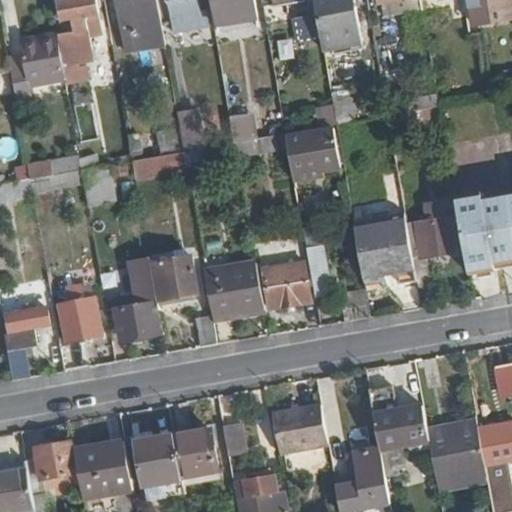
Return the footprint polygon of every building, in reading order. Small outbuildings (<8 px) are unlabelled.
[(105,45),(97,0),(91,0),(92,1),(60,7),(63,24),(74,23),(76,36),(57,40),(61,59),(76,56),(75,49),(105,45)] [(165,48),(155,0),(118,0),(121,11),(117,12),(125,55),(165,48)] [(204,30),(199,0),(168,0),(175,34),(204,30)] [(260,10),(257,0),(215,0),(218,17),(260,10)] [(307,3),(306,0),(272,0),(274,9),(307,3)] [(357,17),(355,4),(347,5),(345,0),(317,0),(325,44),(334,42),(331,22),(357,17)] [(380,0),(382,8),(421,1),(420,0),(380,0)] [(511,0),(471,0),(477,29),(511,23),(511,0)] [(323,45),(319,20),(304,22),(309,47),(323,45)] [(57,40),(57,36),(22,41),(27,68),(11,71),(16,102),(31,100),(30,89),(65,83),(63,68),(61,59),(57,40)] [(82,85),(79,66),(63,68),(65,83),(66,87),(82,85)] [(353,125),(348,95),(332,97),(338,128),(353,125)] [(440,110),(438,99),(416,103),(418,114),(440,110)] [(247,144),(243,117),(230,119),(235,146),(247,144)] [(206,151),(200,121),(178,124),(184,155),(206,151)] [(342,171),(336,131),(288,138),(296,182),(324,177),(324,174),(342,171)] [(133,179),(184,174),(182,153),(131,158),(133,179)] [(81,173),(79,158),(27,167),(30,182),(81,173)] [(511,270),(511,226),(507,199),(485,203),(483,197),(456,203),(470,278),(511,270)] [(458,252),(452,220),(449,216),(448,204),(433,206),(435,221),(406,227),(416,282),(417,288),(430,286),(426,258),(458,252)] [(406,227),(404,216),(355,225),(366,291),(387,288),(383,262),(396,260),(400,285),(416,282),(406,227)] [(333,297),(325,247),(308,250),(316,300),(333,297)] [(199,296),(192,258),(150,265),(157,304),(199,296)] [(150,265),(149,261),(130,264),(137,307),(115,311),(120,343),(163,336),(157,304),(150,265)] [(311,304),(304,263),(260,271),(267,311),(311,304)] [(264,313),(256,266),(205,275),(214,321),(264,313)] [(101,339),(94,301),(83,302),(80,287),(67,289),(70,305),(59,307),(65,345),(101,339)] [(28,381),(20,334),(51,328),(49,311),(8,318),(11,335),(5,335),(13,384),(28,381)] [(218,347),(214,321),(196,326),(200,351),(218,347)] [(80,372),(75,347),(60,350),(65,374),(80,372)] [(511,394),(511,370),(496,373),(500,397),(511,394)] [(429,442),(423,411),(400,413),(396,389),(369,393),(379,452),(429,444),(429,442)] [(328,449),(322,409),(273,417),(280,457),(328,449)] [(477,434),(476,427),(450,432),(450,438),(429,442),(429,444),(438,492),(486,484),(484,474),(477,434)] [(511,463),(511,427),(477,434),(484,474),(494,473),(493,467),(511,463)] [(223,475),(219,450),(209,451),(208,445),(215,444),(212,430),(174,437),(182,482),(223,475)] [(252,475),(246,436),(225,439),(232,478),(252,475)] [(182,482),(174,437),(136,444),(143,488),(182,482)] [(76,453),(74,443),(38,450),(43,481),(68,476),(70,488),(82,486),(76,453)] [(133,492),(124,445),(76,453),(82,486),(84,501),(133,492)] [(356,511),(389,506),(379,452),(355,456),(361,487),(336,491),(339,511),(356,511)] [(33,499),(28,471),(0,476),(0,511),(17,511),(35,509),(33,499)] [(285,511),(282,491),(277,492),(275,479),(233,486),(237,511),(285,511)] [(507,511),(503,484),(486,487),(490,511),(507,511)] [(50,511),(48,497),(33,499),(35,509),(35,511),(50,511)]
